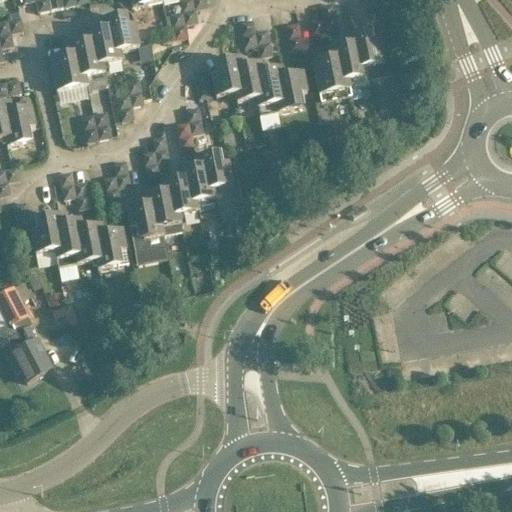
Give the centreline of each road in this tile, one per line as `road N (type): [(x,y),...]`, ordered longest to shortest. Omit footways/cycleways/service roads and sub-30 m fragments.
road 1 (unclassified): [(0,493),(65,466),(142,403),(251,373)]
road 2 (residential): [(58,165),(128,150),(141,139),(226,13)]
road 3 (secondary): [(251,373),(258,335),(283,299),(401,220)]
road 4 (primary): [(484,476),(329,479)]
road 5 (unclassified): [(453,0),(464,60),(491,115)]
road 6 (unclassified): [(511,108),(491,47),(458,0)]
